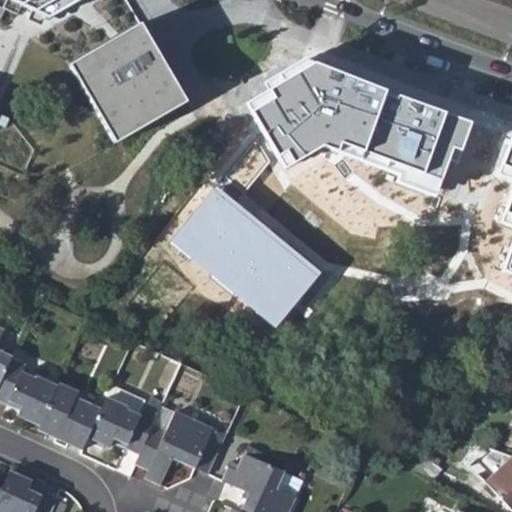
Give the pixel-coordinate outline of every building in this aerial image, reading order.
[(6,0),(52,19),(85,0),(6,0)] [(139,26),(69,67),(115,145),(185,104),(139,26)] [(246,102),(288,171),(323,151),(359,164),(396,178),(394,184),(420,194),(436,199),(452,152),(460,155),(471,122),(448,113),(389,91),(310,62),(246,102)] [(511,140),(510,140),(498,176),(511,180),(511,184),(498,223),(511,228),(511,246),(504,270),(511,273),(511,140)] [(217,187),(170,243),(275,329),(321,274),(217,187)] [(0,378),(9,359),(10,356),(0,351),(0,336),(3,330),(0,328),(0,378)] [(16,415),(37,425),(56,386),(35,376),(32,378),(21,372),(23,365),(9,359),(0,378),(0,402),(4,405),(6,401),(20,407),(16,415)] [(56,439),(79,450),(86,435),(99,408),(74,396),(76,392),(57,383),(56,386),(37,425),(57,434),(56,439)] [(143,401),(109,385),(104,396),(127,406),(126,409),(138,414),(140,407),(143,401)] [(123,447),(137,453),(151,423),(156,414),(140,407),(138,414),(126,409),(127,406),(104,396),(99,408),(86,435),(110,445),(113,439),(125,444),(123,447)] [(171,459),(193,469),(206,475),(225,434),(174,411),(174,412),(159,405),(156,414),(151,423),(137,453),(132,463),(145,470),(143,477),(159,484),(171,459)] [(246,494),(237,511),(286,511),(301,480),(241,454),(234,470),(227,467),(220,481),(223,482),(246,494)] [(511,511),(511,456),(511,455),(483,483),(511,511)] [(30,480),(9,470),(7,473),(0,488),(0,511),(48,511),(55,499),(41,493),(40,495),(26,489),(30,480)]
